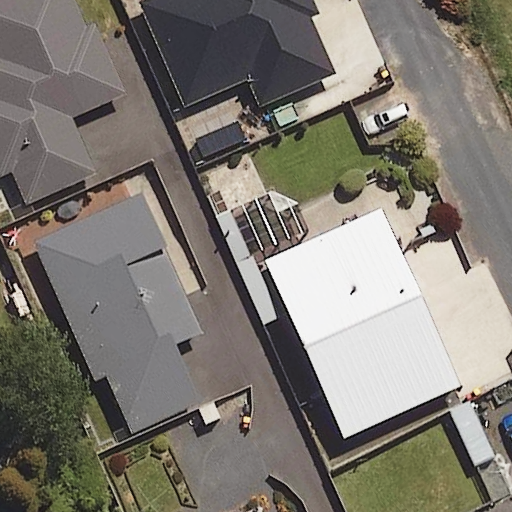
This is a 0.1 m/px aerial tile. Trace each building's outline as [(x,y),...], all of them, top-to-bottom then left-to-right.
[(83,25),(72,0),(0,0),(0,176),(14,171),(28,205),(97,177),(73,118),(131,94),(100,19),(83,25)] [(320,20),(311,0),(152,0),(144,4),(189,107),(250,80),(262,106),(335,74),(312,23),(320,20)] [(186,297),(143,199),(38,245),(97,381),(107,376),(132,434),(234,389),(193,294),(186,297)] [(308,349),(421,299),(383,212),(269,262),(308,349)] [(235,213),(215,222),(261,326),(281,317),(235,213)] [(421,299),(308,349),(347,438),(460,388),(421,299)] [(494,458),(471,402),(452,410),(475,466),(494,458)]
